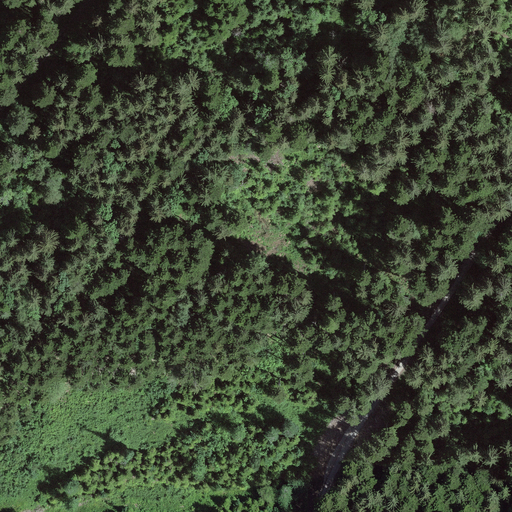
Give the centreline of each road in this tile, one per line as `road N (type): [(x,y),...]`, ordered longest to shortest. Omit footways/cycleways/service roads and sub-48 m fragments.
road 1 (track): [(316,511),(337,464),(511,196)]
road 2 (track): [(98,0),(0,116)]
